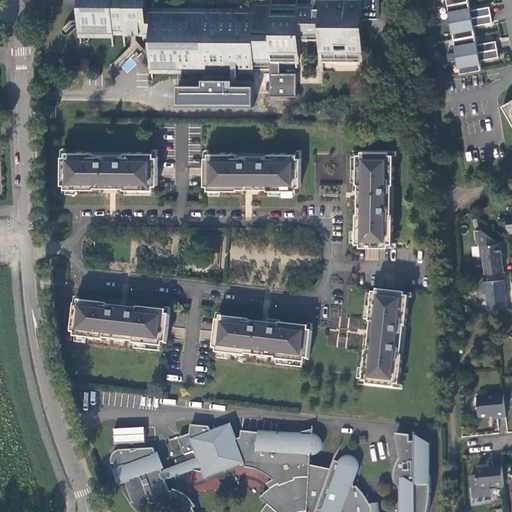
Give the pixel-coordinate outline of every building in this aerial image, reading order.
[(146,9),(146,4),(145,0),(80,0),(80,30),(152,31),(152,66),(252,68),(252,65),(271,65),(269,96),(295,97),(296,74),(280,73),(280,57),(296,58),(296,35),(322,36),(321,58),(359,58),(360,16),(376,16),(376,0),(321,0),(322,5),(269,4),(269,1),(258,1),(258,10),(146,9)] [(446,0),(448,7),(447,7),(451,28),(452,28),(454,41),(458,62),(459,69),(480,65),(479,59),(478,54),(482,53),(482,55),(497,52),(496,48),(495,41),(494,37),(479,39),(480,41),(476,42),(475,37),(472,24),(473,24),(472,20),(475,19),(476,21),(491,18),(490,13),(489,7),(488,2),(473,5),(473,7),(470,7),(469,3),(468,0),(446,0)] [(120,66),(127,73),(136,64),(129,57),(120,66)] [(511,94),(500,101),(511,120),(511,94)] [(49,106),(49,118),(57,118),(57,106),(49,106)] [(96,149),(66,149),(66,154),(63,154),(63,182),(66,182),(66,186),(96,187),(96,182),(103,182),(103,176),(109,177),(109,182),(125,182),(125,187),(155,187),(155,183),(158,183),(159,155),(155,155),(156,150),(126,150),(125,155),(124,155),(124,154),(123,154),(122,154),(121,154),(120,154),(119,155),(118,156),(118,157),(118,158),(104,157),(104,153),(96,153),(96,149)] [(395,183),(395,153),(390,153),(390,150),(362,149),(362,153),(358,152),(357,183),(362,183),(362,190),(367,190),(367,196),(362,196),(362,212),(357,212),(357,242),(361,242),(361,245),(389,246),(389,242),(394,242),(394,212),(389,212),(389,211),(390,211),(390,210),(390,209),(390,208),(390,207),(390,206),(389,206),(389,205),(388,205),(387,205),(386,205),(386,191),(391,191),(391,183),(395,183)] [(240,151),(209,151),(209,155),(206,155),(206,183),(209,184),(209,188),(239,188),(239,184),(246,184),(246,178),(252,178),(252,184),(268,184),(268,189),(298,189),(298,184),(301,185),(302,156),(299,156),(299,152),(269,152),(269,157),(267,156),(266,156),(265,155),(264,155),(263,156),(262,156),(262,157),(261,157),(261,158),(261,159),(247,159),(247,155),(239,155),(240,151)] [(482,256),(484,272),(501,270),(499,241),(479,243),(480,254),(482,256)] [(489,290),(491,308),(509,306),(508,289),(505,289),(504,277),(485,278),(486,290),(489,290)] [(405,296),(406,292),(378,289),(377,292),(373,292),(370,322),(374,322),(373,329),(379,330),(378,336),(373,335),(371,351),(366,351),(363,380),(367,381),(367,384),(395,388),(395,384),(400,385),(403,355),(398,355),(398,353),(399,353),(399,352),(400,351),(400,350),(400,349),(399,349),(399,348),(398,347),(397,347),(396,347),(398,333),(402,334),(403,326),(407,326),(410,296),(405,296)] [(109,302),(79,298),(78,303),(75,303),(72,331),(75,331),(74,336),(104,339),(105,334),(134,338),(133,342),(163,346),(164,341),(167,342),(170,313),(167,313),(167,309),(138,305),(137,310),(136,310),(135,310),(135,309),(134,309),(133,309),(132,309),(131,309),(130,310),(130,311),(129,312),(127,312),(128,308),(108,306),(109,302)] [(251,319),(221,315),(220,319),(217,319),(214,347),(217,347),(217,352),(246,355),(247,351),(276,354),(275,359),(305,362),(306,358),(309,358),(312,330),(309,329),(310,325),(280,322),(281,319),(268,317),(267,324),(250,322),(251,319)] [(497,416),(505,415),(503,392),(477,394),(479,415),(488,414),(497,413),(497,416)] [(141,511),(152,511),(153,511),(152,506),(158,504),(163,504),(167,505),(171,507),(174,510),(175,511),(193,511),(193,510),(191,504),(193,503),(189,497),(181,489),(176,487),(171,485),(170,488),(168,488),(163,475),(190,466),(194,467),(203,469),(202,468),(240,454),(242,460),(244,464),(252,465),(258,468),(264,471),(271,476),(265,481),(268,486),(265,488),(262,491),(259,495),(265,501),(259,510),(258,511),(290,511),(295,509),(305,508),(306,504),(315,506),(331,511),(377,511),(375,500),(368,501),(362,492),(355,483),(352,483),(351,479),(356,467),(356,463),(356,460),(354,457),(352,455),(348,454),(344,454),(341,455),(338,459),(332,457),(330,462),(309,458),(309,451),(313,450),(316,448),(318,446),(319,443),(319,440),(318,437),(317,434),(314,432),(311,432),(310,426),(305,427),(297,429),(289,433),(278,430),(277,433),(260,429),(239,427),(238,434),(234,436),(228,421),(209,428),(207,423),(188,421),(187,431),(177,435),(183,451),(194,448),(196,455),(161,469),(152,445),(137,446),(130,448),(129,446),(122,447),(115,447),(112,450),(111,452),(110,457),(110,461),(113,460),(118,474),(122,473),(131,499),(129,500),(133,505),(141,511)] [(113,443),(144,441),(143,426),(112,429),(113,443)] [(414,432),(394,430),(397,447),(398,455),(394,463),(393,469),(392,475),(393,481),(403,487),(399,494),(403,496),(399,504),(403,507),(400,511),(424,511),(426,509),(428,495),(428,472),(424,469),(428,461),(424,458),(428,451),(424,448),(428,441),(414,432)] [(204,474),(242,460),(240,454),(202,468),(203,469),(204,474)] [(498,485),(504,485),(502,465),(486,466),(477,467),(479,487),(498,485)] [(498,485),(479,487),(480,497),(499,495),(498,485)]
